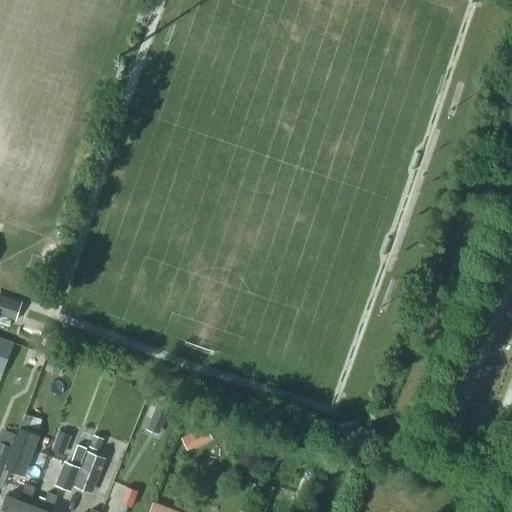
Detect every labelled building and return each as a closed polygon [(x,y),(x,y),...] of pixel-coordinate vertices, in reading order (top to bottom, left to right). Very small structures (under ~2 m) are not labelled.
[(0,293),(0,315),(16,321),(23,302),(0,293)] [(0,339),(0,373),(1,374),(12,344),(0,339)] [(45,369),(52,372),(60,376),(65,363),(49,357),(45,369)] [(157,403),(152,416),(164,421),(169,408),(157,403)] [(5,468),(26,475),(41,435),(20,427),(5,468)] [(71,435),(59,430),(55,439),(68,444),(71,435)] [(0,476),(12,447),(0,442),(0,476)] [(78,444),(70,464),(79,468),(80,465),(87,448),(78,444)] [(79,468),(73,485),(92,493),(106,458),(88,451),(83,466),(80,465),(79,468)] [(70,464),(66,463),(57,484),(71,489),(79,468),(70,464)] [(25,511),(29,503),(36,486),(26,483),(20,499),(7,494),(0,511),(25,511)] [(263,483),(258,498),(268,502),(273,486),(263,483)] [(125,488),(119,504),(131,509),(137,492),(125,488)] [(42,508),(29,503),(25,511),(51,511),(58,496),(48,492),(42,508)] [(259,499),(255,511),(263,511),(267,502),(259,499)] [(148,511),(182,511),(153,501),(148,511)]
